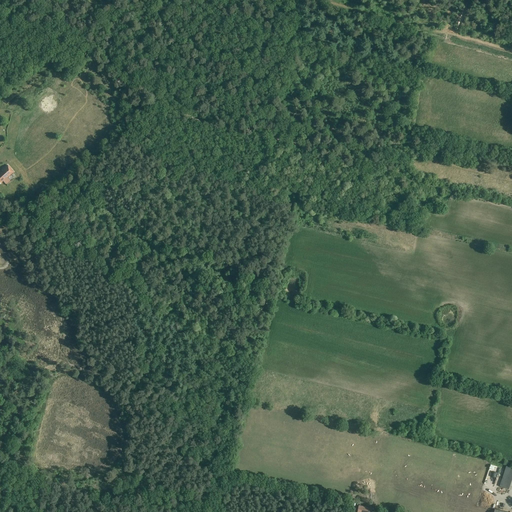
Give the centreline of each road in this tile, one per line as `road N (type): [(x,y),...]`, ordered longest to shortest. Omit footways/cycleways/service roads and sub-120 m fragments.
road 1 (track): [(31,213),(158,100)]
road 2 (track): [(402,173),(431,44),(447,33)]
road 3 (track): [(331,0),(447,33)]
